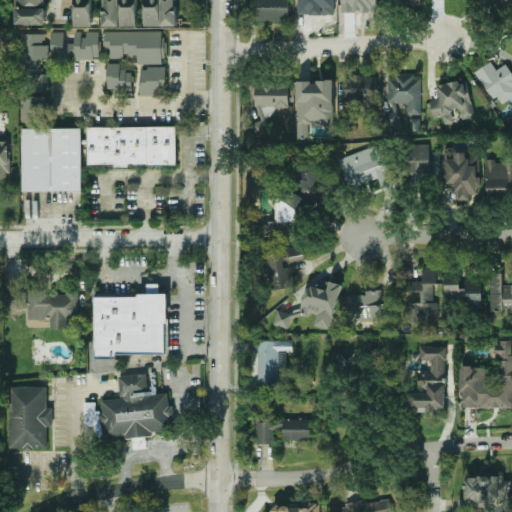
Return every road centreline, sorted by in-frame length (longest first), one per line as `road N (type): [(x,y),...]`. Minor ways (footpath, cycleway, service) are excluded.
road 1 (tertiary): [(222,511),(222,0)]
road 2 (residential): [(511,445),(300,475),(163,483),(48,511)]
road 3 (residential): [(447,39),(221,51)]
road 4 (residential): [(222,235),(0,237)]
road 5 (residential): [(511,232),(361,237)]
